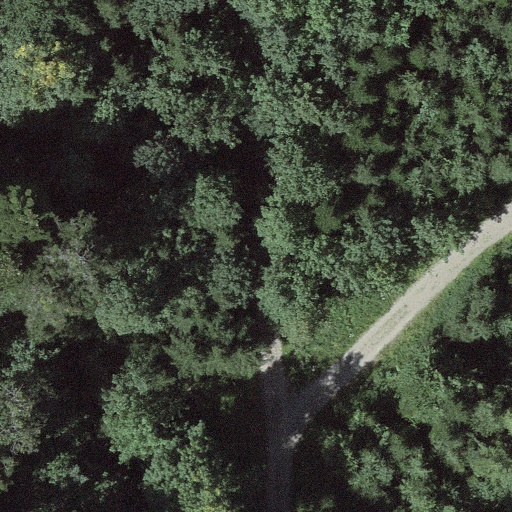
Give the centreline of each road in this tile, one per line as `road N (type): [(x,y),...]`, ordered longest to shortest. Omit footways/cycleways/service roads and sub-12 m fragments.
road 1 (track): [(272,511),(245,0)]
road 2 (track): [(266,416),(378,313),(511,208)]
